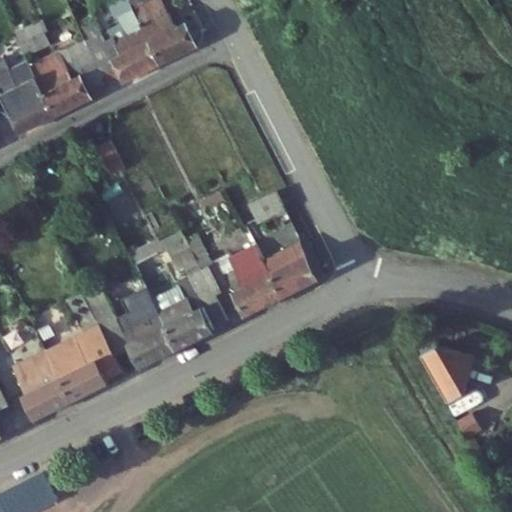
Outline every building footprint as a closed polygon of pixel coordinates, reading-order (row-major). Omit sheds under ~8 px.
[(144,0),(150,11),(169,47),(203,30),(188,2),(177,7),(172,0),(144,0)] [(127,32),(118,37),(133,66),(169,47),(150,11),(123,25),(127,32)] [(38,26),(30,31),(39,49),(47,44),(38,26)] [(30,119),(66,100),(47,65),(39,49),(30,31),(24,34),(32,52),(17,59),(25,75),(11,83),(30,119)] [(101,83),(97,75),(112,67),(101,44),(88,50),(89,52),(76,59),(72,51),(47,65),(66,100),(101,83)] [(162,132),(186,122),(174,92),(150,101),(162,132)] [(103,132),(118,161),(131,154),(116,125),(103,132)] [(260,213),(287,199),(279,182),(251,196),(260,213)] [(241,275),(255,301),(288,285),(270,250),(251,214),(244,218),(253,232),(207,256),(219,279),(231,272),(241,275)] [(305,233),(270,250),(288,285),(323,267),(305,233)] [(190,291),(164,304),(181,338),(235,311),(219,279),(207,256),(194,262),(205,285),(201,288),(204,293),(193,299),(190,291)] [(153,264),(146,268),(155,286),(163,282),(153,264)] [(148,355),(181,338),(164,304),(160,295),(126,313),(109,279),(91,288),(114,333),(131,323),(148,355)] [(114,333),(91,288),(76,295),(88,318),(47,339),(74,392),(111,373),(109,368),(127,359),(114,333)] [(31,381),(43,407),(74,392),(47,339),(20,352),(33,379),(31,381)] [(457,347),(426,363),(448,405),(479,389),(457,347)] [(0,392),(3,399),(15,392),(0,363),(0,392)] [(0,407),(0,429),(9,425),(0,407)] [(7,485),(0,489),(0,503),(13,498),(20,511),(66,489),(52,460),(6,483),(7,485)]
